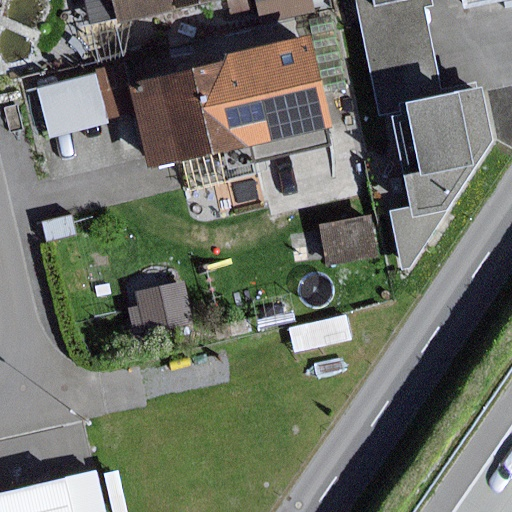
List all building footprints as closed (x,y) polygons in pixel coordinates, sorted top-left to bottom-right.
[(87,0),(93,25),(123,18),(124,26),(240,0),(87,0)] [(436,6),(435,0),(410,0),(383,5),(363,10),(382,109),(405,104),(482,90),(481,81),(446,88),(430,7),(436,6)] [(234,62),(134,85),(154,170),(257,146),(261,163),(343,144),(318,37),(237,55),(234,62)] [(97,72),(40,87),(53,136),(110,122),(97,72)] [(482,90),(405,104),(407,115),(397,117),(414,208),(393,212),(404,270),(415,268),(451,212),(455,211),(500,141),(490,88),(482,90)] [(373,214),(325,225),(334,264),(382,254),(373,214)] [(68,217),(40,225),(45,243),(73,235),(68,217)] [(347,289),(304,264),(290,290),(332,315),(347,289)] [(186,282),(139,292),(148,333),(195,324),(186,282)] [(79,511),(72,481),(3,496),(6,511),(79,511)]
